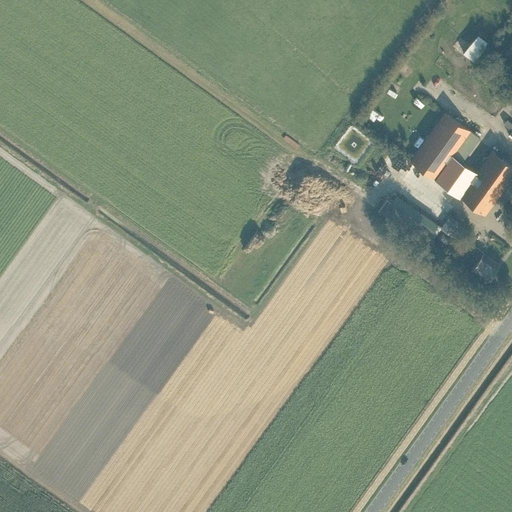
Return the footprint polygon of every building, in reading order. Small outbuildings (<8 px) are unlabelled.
[(474,60),(489,41),(478,32),(463,51),(474,60)] [(511,47),(510,46),(500,59),(511,67),(511,47)] [(445,111),(410,160),(435,178),(453,153),(470,129),(445,111)] [(453,153),(435,178),(459,195),(485,214),(511,176),(511,164),(492,150),(477,171),(453,153)] [(441,225),(437,222),(438,222),(397,193),(385,210),(425,239),(430,242),(440,226),(452,234),(461,221),(450,213),(441,225)] [(467,239),(464,244),(468,248),(472,242),(467,239)] [(479,256),(471,267),(487,279),(498,263),(483,253),(484,251),(476,245),(472,251),(479,256)]
